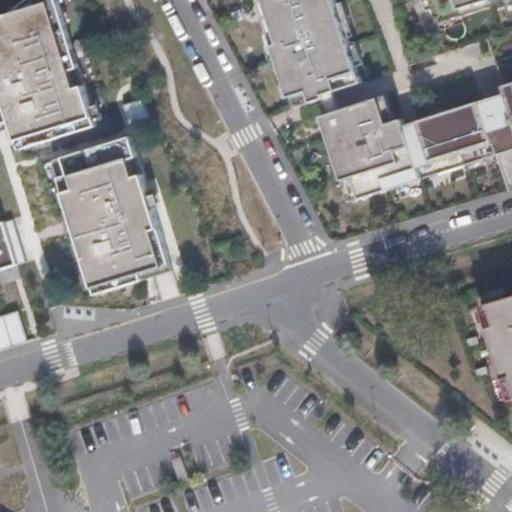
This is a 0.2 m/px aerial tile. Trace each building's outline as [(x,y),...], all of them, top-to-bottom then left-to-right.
[(0,125),(11,121),(9,112),(21,110),(27,108),(37,107),(40,115),(102,99),(90,58),(74,0),(25,0),(8,14),(0,20),(0,125)] [(260,0),(267,21),(292,95),(312,89),(316,96),(342,84),(339,77),(363,69),(344,0),(260,0)] [(458,0),(461,11),(499,0),(458,0)] [(387,98),(325,120),(346,198),(511,147),(511,84),(503,87),(500,95),(396,124),(387,98)] [(141,98),(127,102),(134,119),(149,114),(141,98)] [(126,141),(66,160),(71,176),(52,182),(65,219),(93,295),(157,270),(172,264),(155,226),(126,141)] [(198,206),(170,217),(197,282),(225,271),(198,206)] [(20,212),(0,218),(0,270),(33,261),(20,212)] [(511,302),(484,311),(511,399),(511,398),(511,302)] [(0,317),(0,348),(27,342),(19,311),(0,317)]
